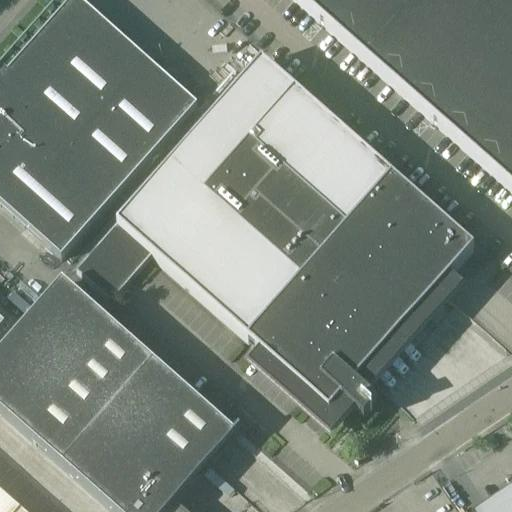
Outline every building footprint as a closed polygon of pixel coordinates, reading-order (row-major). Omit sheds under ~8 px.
[(511,0),(290,0),(299,8),(412,108),(511,195),(511,0)] [(74,2),(0,85),(0,209),(61,264),(197,111),(195,110),(74,2)] [(261,66),(76,276),(111,307),(151,261),(260,357),(248,370),(301,416),(319,433),(330,443),(354,416),(363,424),(377,409),(372,404),(368,401),(370,398),(372,395),(377,390),(389,376),(418,344),(433,326),(442,316),(451,306),(463,292),(450,281),(452,279),(474,254),(261,66)] [(233,439),(62,288),(0,357),(0,417),(107,511),(177,511),(172,507),(231,440),(234,442),(240,435),(238,434),(233,439)] [(228,500),(235,492),(210,471),(204,478),(228,500)] [(19,511),(0,495),(0,511),(19,511)] [(511,511),(511,502),(497,511),(511,511)]
